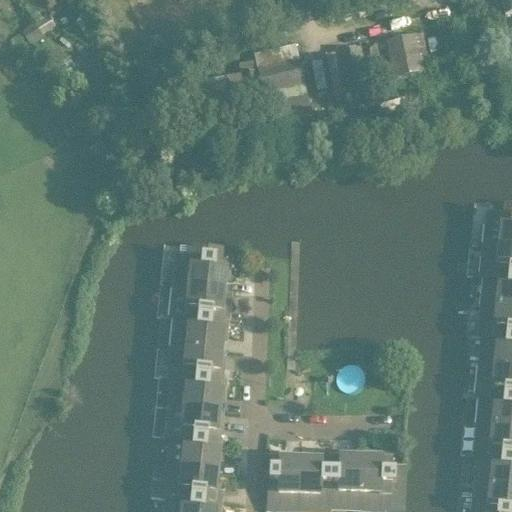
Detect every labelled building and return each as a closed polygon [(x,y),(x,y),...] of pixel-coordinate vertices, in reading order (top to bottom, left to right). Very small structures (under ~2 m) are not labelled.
[(511,0),(499,0),(504,21),(511,19),(511,0)] [(48,19),(35,27),(34,25),(21,33),(30,47),(42,40),(41,38),(55,30),(48,19)] [(431,72),(423,37),(386,45),(393,81),(431,72)] [(264,97),(258,72),(299,62),(295,48),(253,58),(254,63),(238,67),(240,77),(207,84),(204,74),(171,82),(183,138),(226,128),(227,131),(256,124),(261,145),(281,140),(278,127),(272,129),(271,123),(277,122),(276,116),(308,109),(305,87),(264,97)] [(373,48),(360,51),(368,91),(382,88),(373,48)] [(368,91),(360,51),(335,56),(345,102),(348,115),(372,110),(368,91)] [(345,102),(335,56),(325,58),(334,104),(345,102)] [(264,97),(305,87),(299,62),(258,72),(264,97)] [(272,129),(278,127),(281,140),(313,133),(308,109),(276,116),(277,122),(271,123),(272,129)] [(225,178),(245,174),(243,161),(223,165),(225,178)] [(511,209),(506,209),(506,211),(489,209),(485,249),(511,251),(511,209)] [(511,251),(485,249),(482,279),(511,281),(511,251)] [(195,261),(178,259),(175,290),(222,295),(224,276),(228,277),(229,265),(219,264),(220,253),(196,250),(195,261)] [(511,281),(482,279),(482,280),(486,281),(483,309),(511,312),(511,281)] [(222,295),(175,290),(172,320),(227,326),(227,324),(223,324),(224,315),(220,315),(222,295)] [(511,312),(483,309),(480,339),(511,342),(511,312)] [(227,326),(172,320),(172,322),(176,322),(173,350),(220,355),(222,336),(226,337),(227,326)] [(511,342),(480,339),(480,341),(484,341),(481,370),(511,372),(511,342)] [(220,355),(173,350),(170,380),(225,386),(225,385),(221,384),(222,375),(218,375),(220,355)] [(511,372),(481,370),(477,399),(511,403),(511,372)] [(225,386),(170,380),(169,382),(173,382),(170,411),(217,416),(219,396),(223,397),(225,386)] [(511,403),(477,399),(477,401),(481,401),(478,430),(511,433),(511,403)] [(217,416),(170,411),(167,441),(222,447),(222,445),(218,445),(219,435),(215,435),(217,416)] [(511,433),(478,430),(475,459),(511,463),(511,433)] [(222,447),(167,441),(167,442),(171,443),(168,471),(215,476),(217,457),(221,457),(222,447)] [(319,466),(300,466),(297,511),(327,511),(330,459),(328,459),(328,463),(319,462),(319,466)] [(341,459),(330,459),(327,511),(329,511),(329,510),(358,511),(360,464),(340,463),(341,459)] [(511,463),(475,459),(475,461),(479,461),(476,490),(511,493),(511,463)] [(280,461),(269,460),(267,511),(277,511),(297,511),(300,466),(280,465),(280,461)] [(389,511),(390,499),(391,473),(391,461),(379,461),(379,465),(360,464),(358,511),(382,511),(389,511)] [(215,476),(168,471),(165,501),(220,507),(220,505),(216,505),(217,496),(213,495),(215,476)] [(403,500),(404,473),(391,473),(390,499),(403,500)] [(511,511),(511,493),(476,490),(473,511),(511,511)] [(219,511),(220,507),(165,501),(165,503),(169,503),(167,511),(219,511)]
